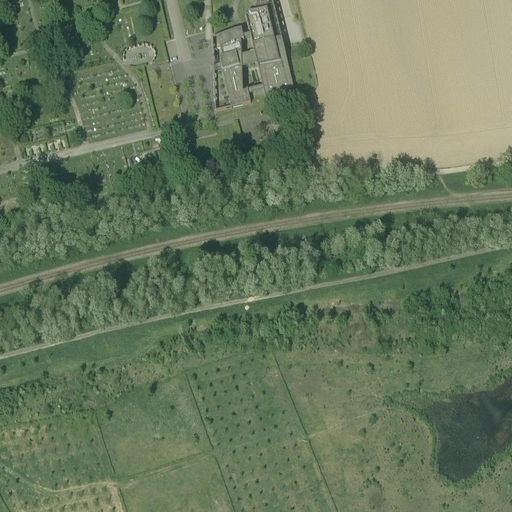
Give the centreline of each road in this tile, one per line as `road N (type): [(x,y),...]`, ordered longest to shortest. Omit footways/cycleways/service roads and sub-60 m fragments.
road 1 (track): [(0,357),(511,246)]
road 2 (track): [(133,483),(54,494),(0,466)]
